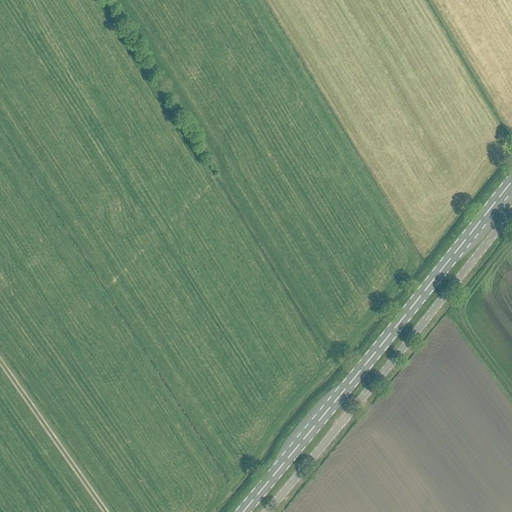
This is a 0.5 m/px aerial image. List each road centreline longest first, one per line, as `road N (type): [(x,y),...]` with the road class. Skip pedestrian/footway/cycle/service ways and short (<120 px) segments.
road 1 (primary): [(243,511),(511,181)]
road 2 (unclassified): [(267,511),(511,211)]
road 3 (track): [(0,360),(106,511)]
